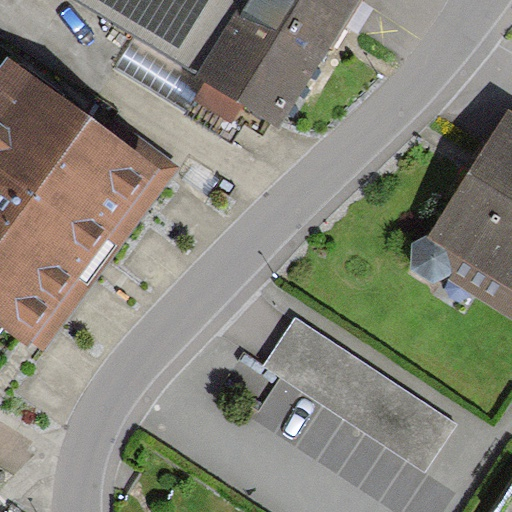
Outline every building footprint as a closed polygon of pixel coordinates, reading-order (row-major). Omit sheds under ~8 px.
[(80,0),(279,116),(347,0),(80,0)] [(161,183),(5,69),(0,75),(0,332),(33,357),(161,183)] [(511,121),(421,259),(511,318),(511,121)] [(456,424),(297,321),(267,366),(282,376),(426,470),(456,424)] [(511,511),(511,486),(495,511),(511,511)]
